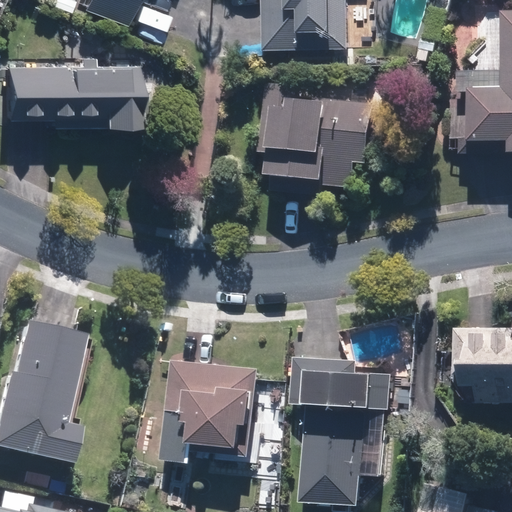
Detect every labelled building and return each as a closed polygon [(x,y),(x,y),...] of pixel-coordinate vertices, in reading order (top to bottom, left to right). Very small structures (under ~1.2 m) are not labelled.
[(78,0),(76,10),(119,25),(127,0),(78,0)] [(347,0),(262,0),(262,50),(347,51),(347,0)] [(369,0),(353,0),(354,8),(370,8),(369,0)] [(511,14),(501,14),(502,69),(461,69),(462,98),(470,98),(470,147),(509,146),(509,156),(511,155),(511,14)] [(76,68),(2,67),(1,122),(49,123),(98,124),(98,129),(125,129),(125,113),(132,113),(132,61),(113,61),(113,66),(92,65),(92,57),(76,57),(76,68)] [(376,100),(267,88),(259,154),(268,155),(265,182),(353,192),(356,165),(369,167),(376,100)] [(0,378),(0,453),(58,467),(87,342),(16,325),(3,379),(0,378)] [(511,331),(454,330),(452,386),(479,387),(478,405),(511,405),(511,331)] [(170,359),(165,408),(182,410),(180,425),(190,425),(188,447),(249,453),(258,368),(170,359)] [(385,476),(389,375),(355,374),(356,361),(296,359),(290,505),(360,508),(361,475),(385,476)] [(492,511),(469,506),(472,494),(444,487),(437,511),(492,511)] [(0,511),(47,511),(25,507),(27,497),(0,491),(0,511)]
